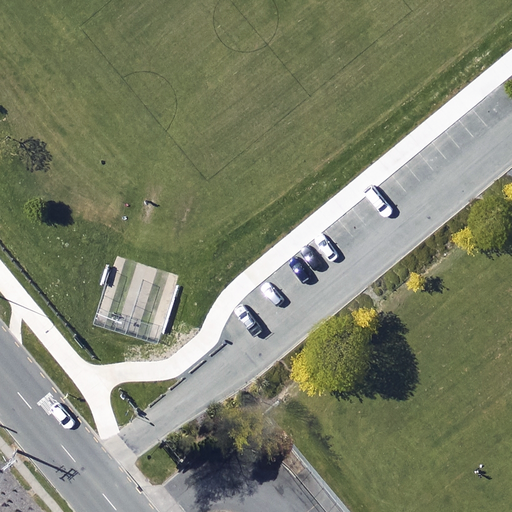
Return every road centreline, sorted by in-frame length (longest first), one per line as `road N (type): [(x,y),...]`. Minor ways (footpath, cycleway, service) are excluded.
road 1 (residential): [(89,477),(511,134)]
road 2 (tertiary): [(89,477),(0,368)]
